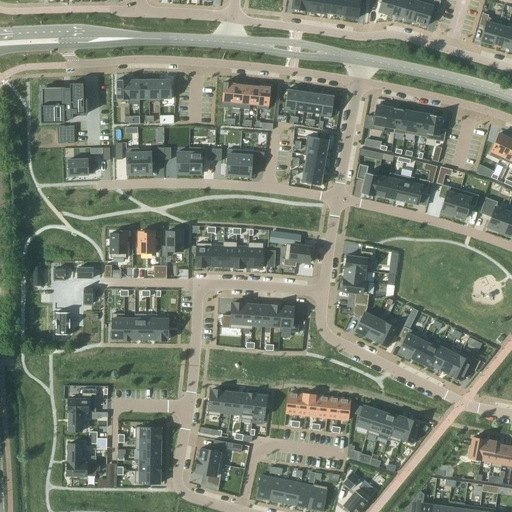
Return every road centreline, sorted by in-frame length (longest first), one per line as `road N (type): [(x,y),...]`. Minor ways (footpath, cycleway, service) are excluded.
road 1 (residential): [(64,47),(76,64),(146,59),(357,81)]
road 2 (residential): [(511,67),(397,35),(231,18)]
road 3 (residential): [(511,413),(464,402),(349,348),(326,328),(322,293)]
road 4 (residential): [(101,186),(267,187),(336,197)]
road 5 (residential): [(336,197),(511,246)]
road 6 (residential): [(357,81),(511,119)]
road 7 (unclassified): [(362,59),(511,96)]
road 8 (residential): [(247,511),(196,499),(179,486),(187,408)]
road 9 (residential): [(111,461),(112,406),(187,408)]
road 10 (residential): [(322,293),(198,285)]
road 11 (residential): [(187,408),(198,285)]
